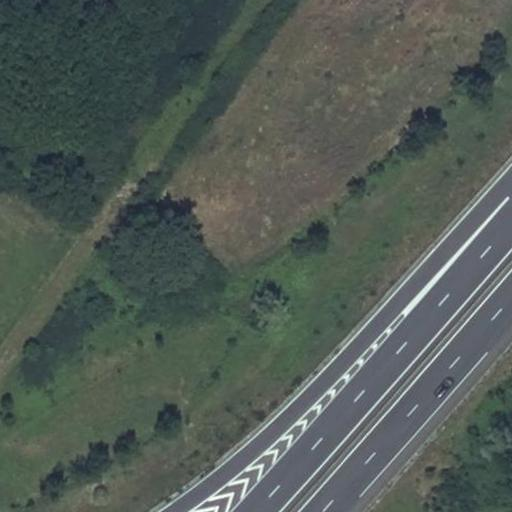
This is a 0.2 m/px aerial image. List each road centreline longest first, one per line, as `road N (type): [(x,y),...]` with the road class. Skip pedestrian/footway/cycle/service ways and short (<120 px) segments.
road 1 (trunk): [(511,182),(256,445),(172,511)]
road 2 (trunk): [(511,224),(255,511)]
road 3 (trunk): [(322,511),(511,297)]
